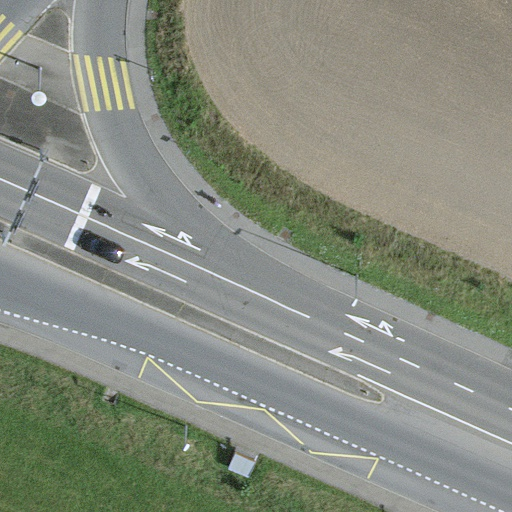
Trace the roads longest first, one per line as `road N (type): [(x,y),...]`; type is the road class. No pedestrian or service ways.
road 1 (primary): [(0,274),(511,490)]
road 2 (primary): [(240,286),(184,233),(121,136),(103,83),(102,0)]
road 3 (primary): [(511,408),(240,286)]
road 4 (primary): [(240,286),(0,181)]
